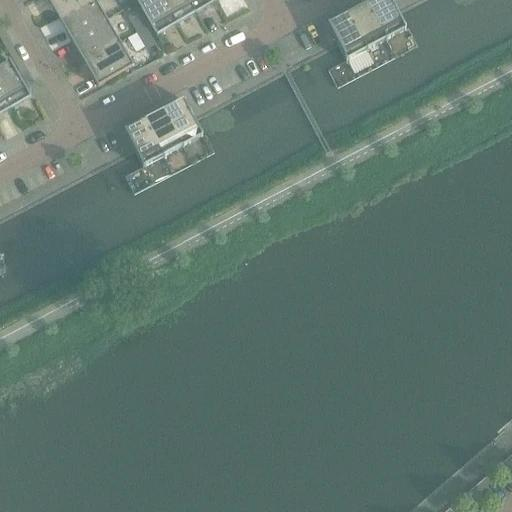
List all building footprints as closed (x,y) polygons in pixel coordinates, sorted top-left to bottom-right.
[(90,0),(46,0),(50,5),(58,19),(90,0)] [(71,42),(107,22),(94,0),(90,0),(58,19),(71,42)] [(177,26),(161,0),(140,0),(137,2),(157,37),(177,26)] [(195,15),(186,0),(161,0),(177,26),(195,15)] [(214,4),(211,0),(186,0),(195,15),(214,4)] [(406,32),(398,17),(388,0),(381,0),(367,7),(386,43),(406,32)] [(386,43),(367,7),(348,18),(366,53),(386,43)] [(146,30),(138,16),(129,21),(137,35),(146,30)] [(366,53),(348,18),(328,28),(346,63),(366,53)] [(120,44),(107,22),(71,42),(76,51),(84,65),(120,44)] [(154,44),(146,30),(137,35),(145,49),(154,44)] [(134,68),(120,44),(84,65),(98,89),(134,68)] [(31,99),(10,64),(0,69),(0,91),(11,111),(31,99)] [(0,117),(11,111),(0,91),(0,117)] [(203,139),(194,123),(184,103),(164,114),(183,149),(203,139)] [(183,149),(164,114),(144,124),(163,160),(183,149)] [(163,160),(144,124),(124,134),(143,170),(163,160)]
